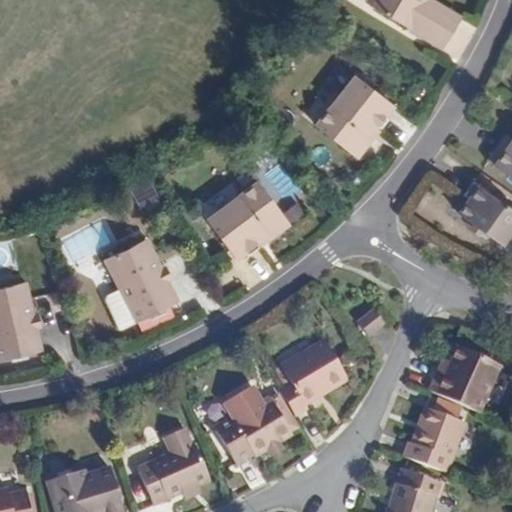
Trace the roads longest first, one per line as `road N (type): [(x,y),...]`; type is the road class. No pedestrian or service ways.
road 1 (residential): [(356,228),(238,315),(162,353),(0,399)]
road 2 (residential): [(510,0),(454,111),(356,228)]
road 3 (residential): [(329,473),(361,438),(437,279)]
